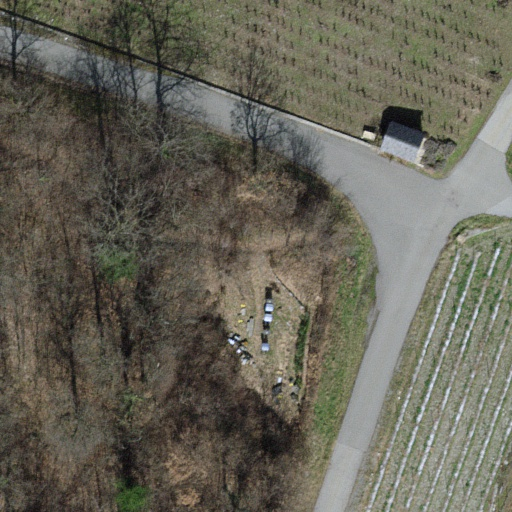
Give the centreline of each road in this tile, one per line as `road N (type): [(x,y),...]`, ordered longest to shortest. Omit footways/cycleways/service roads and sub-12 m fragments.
road 1 (unclassified): [(0,41),(236,121),(411,192),(448,198)]
road 2 (unclassified): [(448,198),(410,273),(328,511)]
